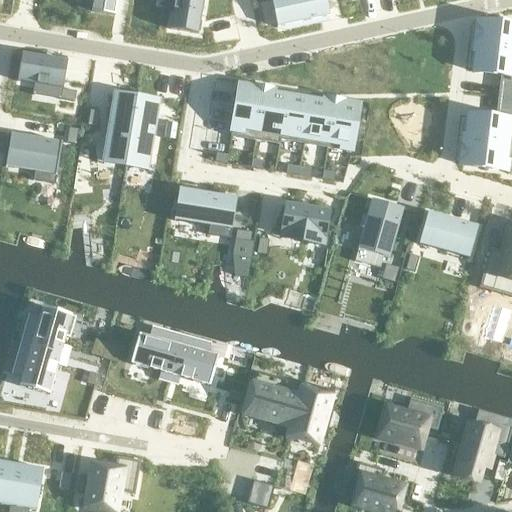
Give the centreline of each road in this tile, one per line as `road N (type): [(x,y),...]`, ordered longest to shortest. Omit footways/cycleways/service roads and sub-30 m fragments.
road 1 (residential): [(342,193),(187,168),(200,67)]
road 2 (residential): [(0,420),(224,459)]
road 3 (residential): [(253,55),(465,9)]
road 4 (residential): [(13,35),(200,67)]
road 5 (residential): [(465,9),(443,177)]
